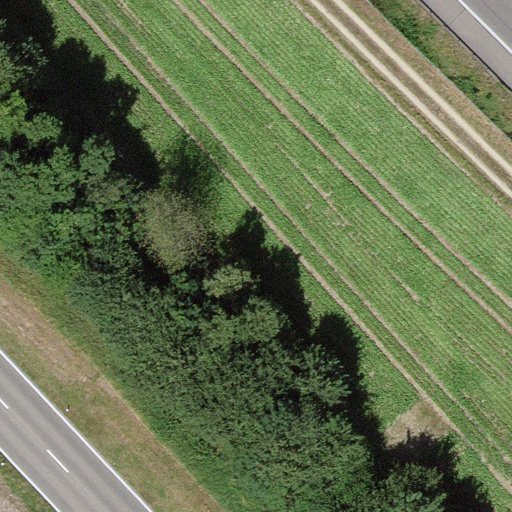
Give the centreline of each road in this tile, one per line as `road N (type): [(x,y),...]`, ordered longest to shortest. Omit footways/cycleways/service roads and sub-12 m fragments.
road 1 (track): [(511,192),(319,0)]
road 2 (primary): [(0,409),(97,511)]
